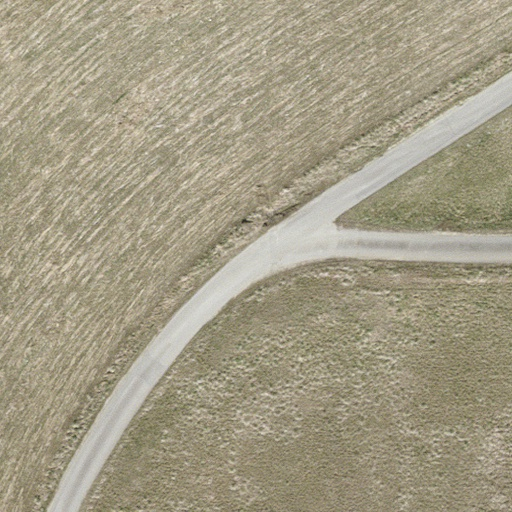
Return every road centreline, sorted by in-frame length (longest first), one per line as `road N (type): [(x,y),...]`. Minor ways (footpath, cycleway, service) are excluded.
road 1 (track): [(83,511),(123,391),(230,289),(287,255),(511,259)]
road 2 (track): [(287,255),(511,96)]
